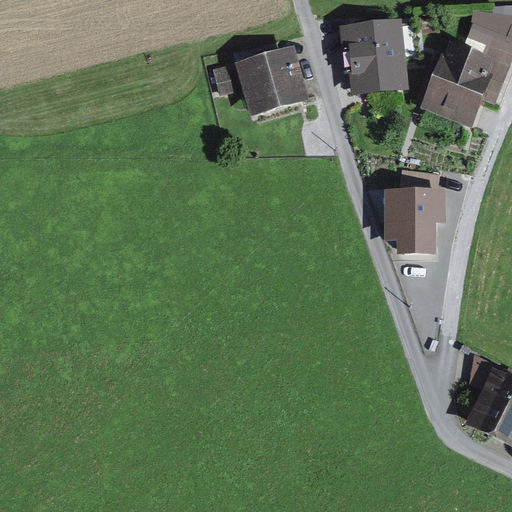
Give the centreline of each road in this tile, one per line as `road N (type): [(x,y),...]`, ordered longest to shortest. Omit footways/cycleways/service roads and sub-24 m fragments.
road 1 (residential): [(432,394),(301,0)]
road 2 (residential): [(432,394),(472,203),(511,100)]
